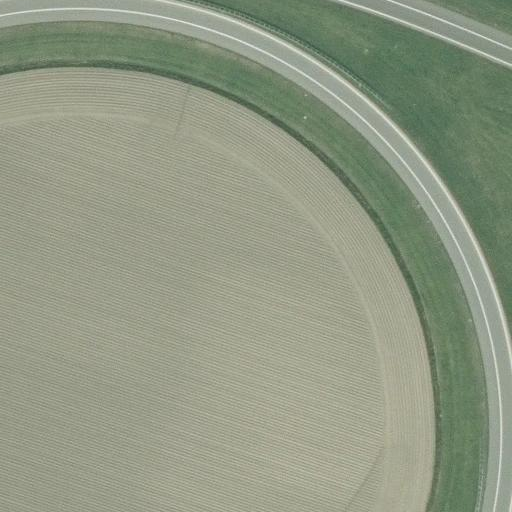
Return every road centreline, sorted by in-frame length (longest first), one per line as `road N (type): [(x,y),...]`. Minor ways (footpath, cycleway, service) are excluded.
road 1 (trunk): [(0,8),(102,1),(230,29),(351,98),(414,160),(458,227),(498,342),(507,425),(497,511)]
road 2 (motorway): [(511,58),(364,0)]
